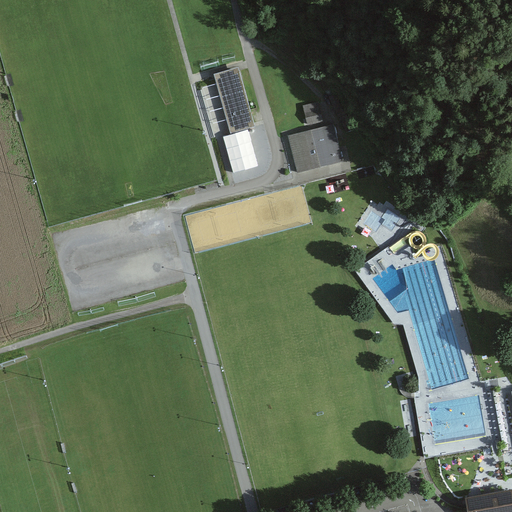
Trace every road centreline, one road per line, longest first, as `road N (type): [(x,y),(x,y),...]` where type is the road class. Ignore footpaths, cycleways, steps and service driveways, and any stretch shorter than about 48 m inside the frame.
road 1 (residential): [(288,179),(171,210),(252,511)]
road 2 (track): [(511,160),(438,83),(400,0)]
road 3 (unclassified): [(227,0),(288,179)]
